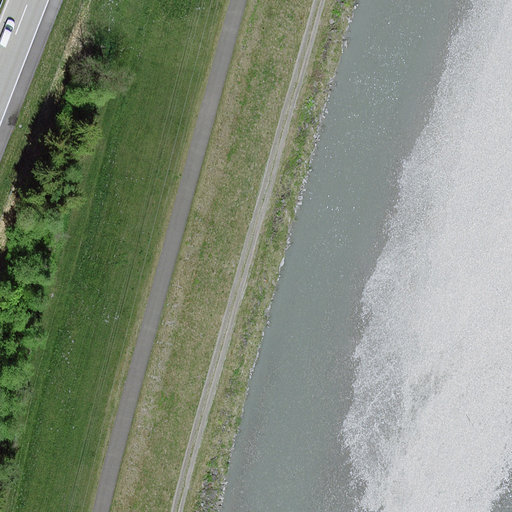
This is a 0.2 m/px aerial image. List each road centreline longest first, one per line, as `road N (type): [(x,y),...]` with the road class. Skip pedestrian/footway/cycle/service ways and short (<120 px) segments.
road 1 (track): [(323,0),(176,511)]
road 2 (track): [(238,0),(102,511)]
